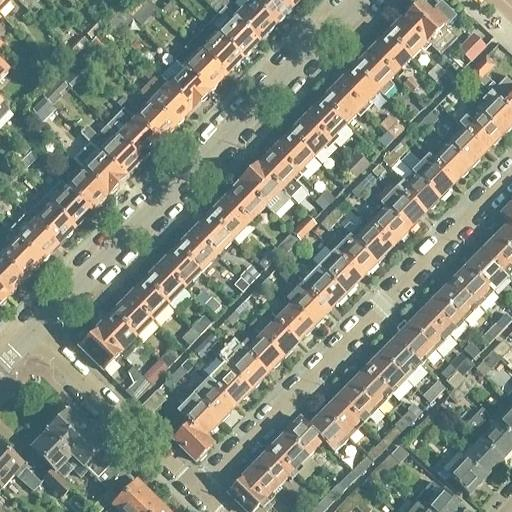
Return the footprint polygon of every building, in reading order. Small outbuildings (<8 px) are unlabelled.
[(0,0),(0,12),(12,0),(0,0)] [(143,0),(133,0),(122,12),(130,19),(146,3),(143,0)] [(251,51),(260,42),(235,18),(227,11),(216,0),(215,0),(210,6),(229,25),(217,37),(242,60),(244,58),(246,58),(250,54),(251,51)] [(228,0),(216,0),(227,11),(233,4),(228,0)] [(292,9),(281,0),(253,0),(251,3),(275,26),(277,24),(279,24),(283,20),(284,17),(292,9)] [(281,0),(292,9),(300,1),(302,1),(303,0),(281,0)] [(403,21),(427,44),(455,16),(441,2),(429,14),(419,5),(417,6),(414,5),(409,11),(409,14),(403,21)] [(275,26),(251,3),(235,18),(260,42),(267,35),(269,35),(273,30),(274,28),(275,26)] [(113,18),(106,25),(118,36),(124,30),(113,18)] [(99,19),(93,25),(100,32),(106,26),(99,19)] [(427,44),(403,21),(395,29),(392,28),(387,33),(387,37),(386,38),(410,61),(427,44)] [(242,60),(217,37),(207,26),(190,43),(201,54),(225,77),(233,69),(235,69),(239,65),(239,63),(242,60)] [(486,44),(475,33),(460,49),(471,60),(486,44)] [(89,43),(82,36),(70,49),(77,56),(89,43)] [(98,36),(91,44),(101,54),(108,46),(98,36)] [(410,61),(386,38),(385,39),(382,39),(376,44),(377,48),(370,54),(394,78),(410,61)] [(225,77),(201,54),(190,43),(174,60),(175,61),(175,62),(184,71),(208,94),(210,92),(213,92),(216,88),(217,86),(225,77)] [(394,78),(370,54),(363,62),(360,61),(354,66),(355,69),(354,70),(378,94),(380,92),(384,96),(394,86),(390,82),(394,78)] [(443,66),(453,76),(462,68),(453,58),(443,66)] [(511,83),(507,78),(496,89),(484,77),(494,67),(486,59),(470,75),(490,95),(491,94),(499,102),(498,103),(511,116),(511,83)] [(208,94),(184,71),(175,62),(158,78),(167,88),(191,111),(192,112),(200,104),(202,104),(206,100),(206,97),(208,95),(208,94)] [(191,111),(167,88),(158,78),(147,67),(140,74),(150,83),(139,94),(148,103),(151,105),(157,111),(175,128),(177,126),(179,126),(183,122),(183,120),(191,111)] [(368,104),(378,94),(354,70),(352,72),(349,72),(344,76),(345,80),(338,87),(362,110),(367,115),(373,109),(368,104)] [(436,81),(443,88),(453,78),(446,71),(436,81)] [(67,72),(61,78),(72,89),(78,83),(67,72)] [(409,77),(404,82),(413,91),(418,86),(409,77)] [(50,100),(64,86),(56,79),(42,93),(50,100)] [(463,82),(454,91),(461,97),(469,89),(463,82)] [(158,145),(116,105),(117,104),(100,87),(93,94),(127,129),(117,139),(141,162),(144,159),(146,159),(149,156),(149,154),(158,145)] [(362,110),(338,87),(331,94),(328,93),(322,99),(322,102),(322,103),(346,127),(362,110)] [(452,106),(461,97),(454,91),(445,99),(452,106)] [(511,116),(498,103),(499,102),(491,94),(490,95),(474,111),(503,139),(510,131),(511,127),(511,125),(511,116)] [(175,128),(157,111),(151,105),(148,103),(139,113),(124,97),(117,104),(116,105),(158,145),(166,137),(168,137),(172,133),(173,130),(175,128)] [(0,118),(8,111),(0,102),(0,118)] [(346,127),(322,103),(320,105),(317,104),(312,110),(312,113),(306,119),(330,143),(346,127)] [(421,113),(414,106),(405,115),(412,122),(421,113)] [(503,139),(474,111),(458,127),(485,154),(491,147),(494,148),(503,139)] [(432,114),(423,122),(429,128),(437,120),(432,114)] [(379,126),(386,133),(393,141),(404,131),(390,116),(379,126)] [(330,143),(306,119),(298,127),(295,126),(290,132),(290,135),(289,136),(314,160),(330,143)] [(420,137),(429,128),(423,122),(415,131),(420,137)] [(485,154),(458,127),(443,143),(471,171),(479,163),(479,159),(485,154)] [(101,155),(100,156),(125,179),(132,171),(135,171),(139,167),(139,164),(141,162),(117,139),(112,133),(102,143),(96,150),(98,152),(101,155)] [(384,150),(393,141),(386,133),(377,142),(384,150)] [(98,152),(96,150),(82,137),(81,135),(74,143),(88,156),(90,155),(92,158),(98,152)] [(314,160),(289,136),(288,137),(285,137),(279,142),(280,146),(274,152),(297,176),(304,169),(314,160)] [(471,171),(443,143),(427,159),(453,185),(460,179),(463,179),(471,171)] [(400,146),(391,155),(397,160),(405,152),(400,146)] [(297,176),(274,152),(266,160),(263,159),(255,167),(281,192),(281,193),(289,200),(299,189),(292,182),(297,176)] [(35,159),(29,153),(20,162),(26,168),(35,159)] [(357,153),(350,160),(362,172),(369,165),(357,153)] [(388,169),(397,160),(391,155),(383,163),(388,169)] [(125,179),(100,156),(84,173),(108,196),(110,195),(112,195),(117,190),(117,188),(125,180),(124,179),(125,179)] [(453,185),(427,159),(411,175),(439,203),(448,194),(447,191),(453,185)] [(355,179),(362,172),(350,160),(343,167),(355,179)] [(281,192),(255,167),(239,183),(265,209),(272,217),(289,200),(281,193),(281,192)] [(12,170),(0,181),(0,188),(3,192),(18,176),(12,170)] [(108,196),(84,173),(67,190),(91,213),(98,206),(101,205),(104,202),(105,199),(107,196),(108,197),(108,196)] [(439,203),(411,175),(395,190),(422,217),(429,211),(431,211),(439,203)] [(368,177),(360,186),(366,191),(374,183),(368,177)] [(265,209),(239,183),(231,191),(231,194),(225,201),(249,225),(265,209)] [(357,200),(366,191),(360,186),(351,194),(357,200)] [(91,213),(67,190),(51,207),(75,230),(77,228),(79,228),(83,224),(83,221),(91,213)] [(422,217),(395,190),(380,206),(408,235),(417,226),(416,223),(422,217)] [(326,191),(320,198),(329,206),(334,199),(326,191)] [(323,212),(329,206),(320,198),(314,204),(323,212)] [(249,225),(225,201),(218,208),(215,207),(208,213),(209,216),(208,217),(233,241),(249,225)] [(511,202),(506,208),(507,211),(501,217),(510,226),(511,225),(511,226),(511,202)] [(408,235),(380,206),(364,222),(391,249),(398,242),(401,242),(408,235)] [(75,230),(51,207),(34,224),(58,247),(65,239),(68,239),(72,234),(72,232),(75,230)] [(337,209),(328,217),(334,223),(343,215),(337,209)] [(233,241),(208,217),(207,218),(204,217),(198,223),(199,227),(192,234),(217,258),(233,241)] [(326,232),(334,223),(328,217),(320,226),(326,232)] [(300,241),(303,238),(315,226),(306,218),(292,233),(300,241)] [(391,249),(364,222),(348,238),(377,266),(385,258),(385,255),(391,249)] [(58,247),(34,224),(17,241),(41,264),(43,262),(45,262),(49,258),(49,255),(58,247)] [(511,226),(511,225),(510,226),(504,232),(502,231),(494,239),(511,256),(511,226)] [(295,247),(300,241),(292,233),(276,249),(285,257),(286,255),(295,247)] [(217,258),(192,234),(186,240),(183,240),(177,246),(177,249),(176,250),(200,274),(217,258)] [(303,238),(300,241),(295,247),(300,252),(309,244),(303,238)] [(377,266),(348,238),(333,254),(360,281),(366,274),(369,275),(369,274),(377,266)] [(511,274),(511,256),(494,239),(487,246),(488,249),(481,255),(506,280),(511,274)] [(41,264),(17,241),(1,258),(24,281),(32,273),(34,273),(38,269),(38,266),(41,264)] [(292,261),(300,252),(295,247),(286,255),(292,261)] [(275,249),(258,265),(263,271),(280,255),(275,249)] [(200,274),(176,250),(175,251),(172,250),(166,256),(167,260),(160,266),(184,290),(200,274)] [(360,281),(333,254),(317,269),(345,298),(354,289),(354,287),(360,281)] [(506,280),(481,255),(476,261),(473,261),(466,268),(492,294),(506,280)] [(24,281),(1,258),(0,258),(0,291),(8,299),(8,298),(8,297),(9,296),(11,296),(15,292),(16,290),(24,281)] [(184,290),(160,266),(153,274),(150,273),(144,279),(145,282),(144,283),(168,307),(184,290)] [(250,267),(240,277),(249,286),(259,275),(250,267)] [(328,312),(301,285),(284,268),(277,274),(289,286),(290,285),(296,291),(285,301),(314,330),(322,321),(322,318),(328,312)] [(492,294),(466,268),(458,276),(459,278),(453,284),(478,309),(492,294)] [(317,269),(301,285),(328,312),(335,305),(338,306),(345,298),(317,269)] [(249,288),(241,280),(235,287),(243,294),(249,288)] [(263,295),(271,287),(266,281),(257,290),(263,295)] [(168,307),(144,283),(143,284),(140,283),(134,289),(134,293),(128,299),(152,323),(168,307)] [(478,309),(453,284),(447,290),(444,290),(437,297),(463,323),(478,309)] [(463,323),(437,297),(429,305),(430,307),(424,313),(449,338),(463,323)] [(152,323),(128,299),(121,306),(118,305),(112,312),(112,315),(112,316),(136,339),(152,323)] [(212,299),(205,305),(214,315),(222,308),(212,299)] [(314,330),(285,301),(270,317),(297,344),(304,337),(306,337),(314,330)] [(242,304),(234,313),(240,319),(248,310),(242,304)] [(231,328),(240,319),(234,313),(225,322),(231,328)] [(449,338),(424,313),(418,320),(415,319),(410,325),(411,327),(410,328),(434,353),(449,338)] [(504,315),(495,325),(501,331),(510,322),(504,315)] [(119,356),(123,360),(140,343),(136,339),(112,316),(110,317),(107,316),(102,322),(102,325),(95,332),(119,356)] [(202,317),(192,328),(200,336),(210,325),(202,317)] [(297,344),(270,317),(254,333),(283,361),(291,353),(291,350),(297,344)] [(486,346),(501,331),(495,325),(480,339),(486,346)] [(189,347),(200,336),(192,328),(181,339),(189,347)] [(434,353),(410,328),(408,329),(406,329),(401,334),(401,337),(395,343),(420,367),(434,353)] [(119,356),(95,332),(88,339),(86,338),(80,345),(80,348),(79,349),(103,373),(119,356)] [(283,361),(254,333),(238,348),(266,376),(272,369),(275,369),(283,361)] [(211,336),(203,345),(209,351),(217,342),(211,336)] [(420,367),(395,343),(389,349),(387,349),(380,356),(406,382),(420,367)] [(502,344),(492,354),(499,361),(509,351),(502,344)] [(200,359),(209,351),(203,345),(194,353),(200,359)] [(478,354),(469,345),(463,352),(471,360),(478,354)] [(266,376),(238,348),(223,364),(252,393),(260,385),(260,382),(266,376)] [(170,350),(159,361),(162,363),(168,369),(178,359),(170,350)] [(489,371),(499,361),(492,354),(482,364),(489,371)] [(406,382),(380,356),(372,364),(372,366),(367,372),(391,396),(406,382)] [(461,378),(472,367),(465,361),(454,372),(455,373),(461,378)] [(153,384),(168,369),(162,363),(147,377),(153,384)] [(137,374),(128,364),(122,370),(131,379),(137,374)] [(252,393),(223,364),(207,380),(234,407),(241,401),(243,401),(252,393)] [(482,364),(476,370),(483,377),(489,371),(482,364)] [(180,368),(171,376),(177,382),(186,373),(180,368)] [(391,396),(367,372),(360,378),(358,378),(352,383),(353,385),(352,386),(377,411),(391,396)] [(455,385),(461,378),(455,373),(445,383),(451,389),(455,385)] [(169,391),(177,382),(171,376),(163,385),(169,391)] [(134,403),(150,387),(141,378),(125,394),(134,403)] [(465,395),(475,385),(468,378),(464,382),(461,378),(455,385),(465,395)] [(234,407),(207,380),(191,396),(220,425),(228,417),(228,414),(234,407)] [(444,390),(438,385),(437,383),(423,398),(430,405),(444,390)] [(465,395),(455,385),(451,389),(454,392),(448,398),(455,405),(465,395)] [(377,411),(352,386),(350,388),(348,388),(343,393),(343,395),(338,401),(363,425),(377,411)] [(149,418),(164,402),(155,393),(139,409),(149,418)] [(220,425),(191,396),(175,413),(184,421),(203,439),(204,439),(209,433),(212,433),(220,425)] [(363,425),(338,401),(332,407),(329,407),(323,413),(324,416),(348,440),(363,425)] [(412,416),(415,419),(420,414),(411,405),(406,410),(412,416)] [(410,425),(415,419),(412,416),(406,410),(400,416),(410,425)] [(511,410),(498,425),(511,438),(511,410)] [(103,450),(65,412),(45,432),(47,434),(86,472),(90,476),(85,480),(95,490),(100,485),(114,499),(133,480),(109,457),(112,454),(105,448),(103,450)] [(434,412),(425,422),(432,429),(442,419),(434,412)] [(348,440),(324,416),(322,417),(319,417),(314,422),(315,425),(309,430),(309,431),(325,446),(325,447),(333,455),(348,440)] [(511,450),(511,438),(498,425),(489,416),(473,434),(482,442),(502,461),(511,450)] [(212,448),(204,439),(203,439),(184,421),(168,437),(196,465),(198,463),(200,463),(206,457),(206,455),(212,448)] [(325,446),(309,431),(309,430),(300,422),(294,428),(291,427),(286,433),(286,436),(285,437),(307,458),(316,450),(319,452),(325,447),(325,446)] [(422,439),(432,429),(425,422),(415,432),(422,439)] [(394,428),(380,443),(387,449),(401,434),(394,428)] [(31,451),(51,471),(52,471),(63,481),(71,472),(78,480),(86,472),(47,434),(31,451)] [(307,458),(285,437),(284,438),(281,437),(276,443),(276,445),(271,451),(296,476),(302,470),(299,467),(307,458)] [(502,461),(482,442),(465,460),(485,479),(502,461)] [(373,463),(387,449),(380,443),(367,457),(373,463)] [(23,468),(17,463),(0,447),(0,489),(12,476),(33,494),(41,485),(23,468)] [(296,476),(271,451),(265,457),(262,457),(255,464),(279,488),(288,479),(290,482),(296,476)] [(390,457),(380,467),(387,474),(397,464),(390,457)] [(366,458),(352,473),(357,478),(371,464),(366,458)] [(485,479),(465,460),(448,478),(447,477),(446,478),(468,498),(469,497),(468,497),(485,479)] [(279,488),(255,464),(247,472),(248,475),(242,480),(267,505),(270,508),(284,493),(279,488)] [(377,485),(387,474),(380,467),(370,477),(377,485)] [(73,491),(63,481),(52,471),(51,471),(42,481),(62,501),(73,491)] [(343,492),(357,478),(352,473),(338,487),(343,492)] [(267,505),(242,480),(236,487),(233,486),(228,491),(229,494),(227,495),(244,511),(254,511),(259,508),(261,511),(267,505)] [(156,511),(161,507),(136,483),(107,511),(156,511)] [(415,502),(425,511),(426,511),(463,511),(431,484),(415,502)] [(343,492),(338,487),(337,486),(322,501),(329,507),(343,492)] [(356,491),(347,501),(354,508),(364,498),(356,491)] [(323,511),(329,507),(322,501),(311,511),(323,511)] [(337,511),(350,511),(354,508),(347,501),(337,511)]
